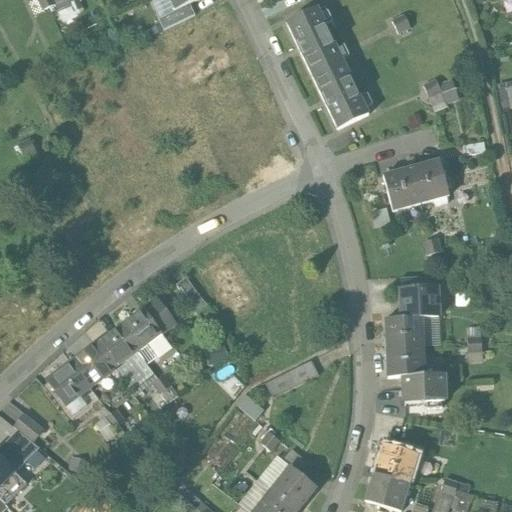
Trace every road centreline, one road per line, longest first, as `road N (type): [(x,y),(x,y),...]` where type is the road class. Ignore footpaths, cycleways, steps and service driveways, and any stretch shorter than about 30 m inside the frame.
road 1 (residential): [(0,396),(45,349),(165,261),(323,163)]
road 2 (residential): [(331,511),(355,397),(354,284),(323,163)]
road 3 (residential): [(323,163),(238,0)]
